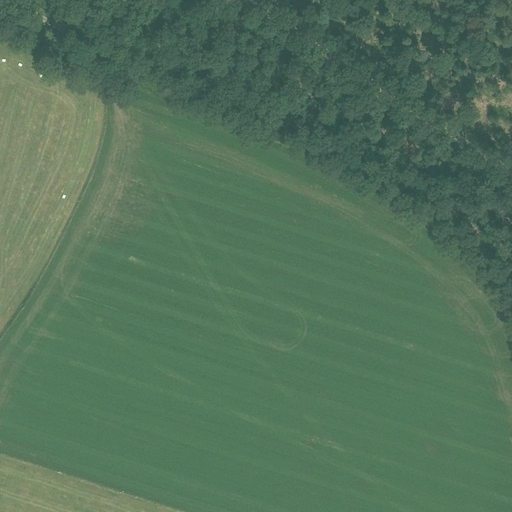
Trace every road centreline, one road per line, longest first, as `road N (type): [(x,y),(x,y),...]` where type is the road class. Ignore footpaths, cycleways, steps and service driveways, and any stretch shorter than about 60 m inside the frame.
road 1 (track): [(511,172),(242,0)]
road 2 (track): [(2,0),(121,63),(231,0)]
